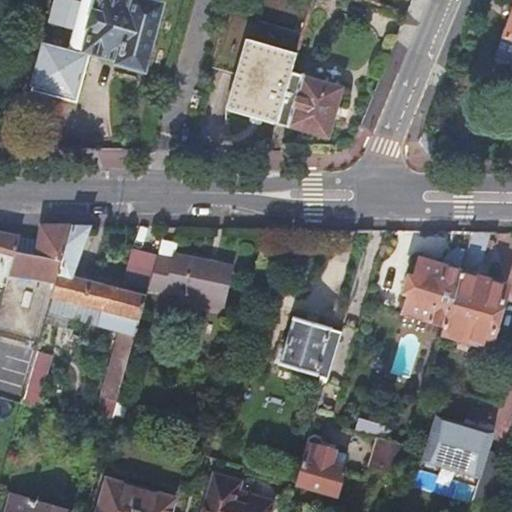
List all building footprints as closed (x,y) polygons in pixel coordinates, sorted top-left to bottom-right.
[(105,61),(144,71),(163,0),(83,0),(83,2),(76,0),(57,0),(51,22),(76,29),(70,51),(45,44),(32,90),(78,103),(91,54),(106,59),(105,61)] [(511,2),(500,37),(511,41),(511,2)] [(232,112),(277,126),(277,125),(291,75),(297,56),(252,42),(232,112)] [(343,89),(291,75),(277,125),(328,140),(343,89)] [(501,120),(511,124),(511,96),(510,96),(501,120)] [(0,329),(42,338),(53,299),(52,299),(72,227),(62,226),(40,226),(36,257),(16,253),(20,238),(0,233),(0,282),(7,284),(0,309),(0,329)] [(71,279),(90,227),(72,227),(52,299),(53,299),(50,314),(120,334),(102,399),(116,404),(146,299),(71,279)] [(446,324),(443,334),(457,338),(460,344),(468,346),(473,342),(489,347),(507,285),(468,274),(469,268),(480,265),(487,241),(492,241),(492,234),(472,233),(467,252),(461,272),(446,324)] [(461,272),(467,252),(457,249),(447,255),(445,264),(446,267),(422,260),(406,312),(446,324),(461,272)] [(157,260),(157,258),(133,251),(124,283),(148,290),(157,260)] [(157,260),(148,290),(200,300),(198,307),(223,312),(232,268),(172,256),(170,263),(157,260)] [(282,292),(253,284),(246,306),(276,314),(282,292)] [(328,381),(341,333),(330,330),(330,329),(294,319),(280,367),(328,381)] [(23,404),(37,408),(47,374),(33,370),(23,404)] [(435,416),(423,455),(438,459),(469,469),(481,473),(493,434),(435,416)] [(391,470),(399,439),(378,434),(371,465),(391,470)] [(311,441),(298,484),(298,486),(337,497),(344,472),(332,468),(337,450),(325,446),(321,440),(315,438),(311,441)] [(213,502),(220,477),(214,476),(207,500),(213,502)] [(241,483),(220,477),(213,502),(207,500),(203,511),(270,511),(273,504),(238,493),(241,483)] [(98,511),(169,511),(173,501),(107,482),(98,511)] [(67,511),(11,495),(6,511),(67,511)]
